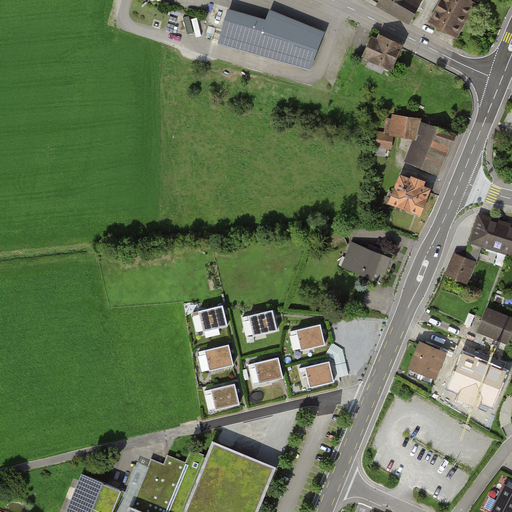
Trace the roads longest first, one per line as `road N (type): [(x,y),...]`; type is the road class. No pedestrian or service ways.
road 1 (residential): [(104,448),(331,397),(370,398)]
road 2 (primary): [(370,398),(460,181)]
road 3 (tertiary): [(332,0),(501,80)]
